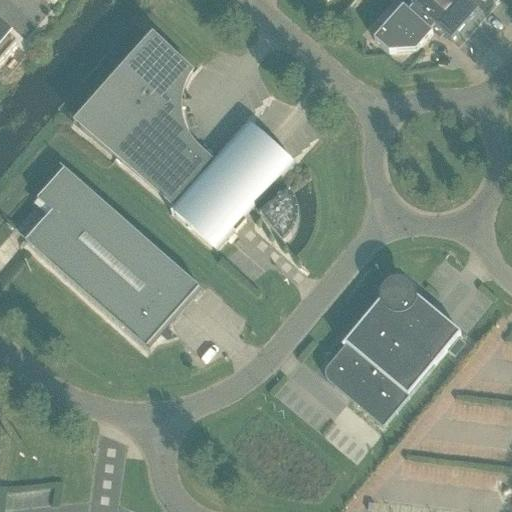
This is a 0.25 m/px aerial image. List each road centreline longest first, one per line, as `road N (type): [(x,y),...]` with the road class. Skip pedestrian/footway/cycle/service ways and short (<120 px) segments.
road 1 (unclassified): [(394,210),(257,371),(223,395),(156,414)]
road 2 (unclassified): [(386,121),(248,0)]
road 3 (unclassified): [(156,414),(62,395),(0,347)]
road 4 (unclassified): [(465,218),(497,177),(496,143),(478,114)]
